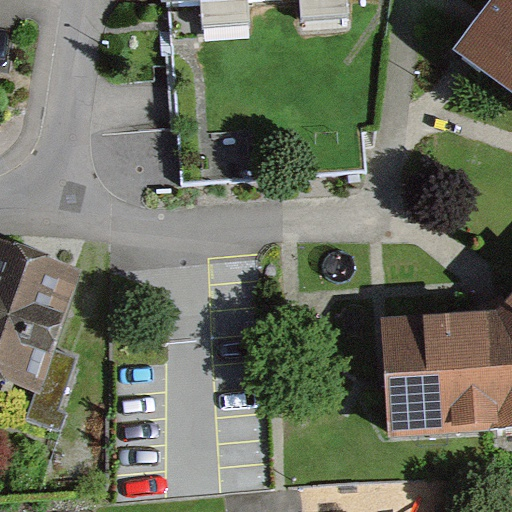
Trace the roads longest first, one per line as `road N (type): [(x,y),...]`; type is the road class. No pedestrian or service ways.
road 1 (residential): [(369,218),(127,237),(60,183)]
road 2 (residential): [(60,183),(81,131),(98,0)]
